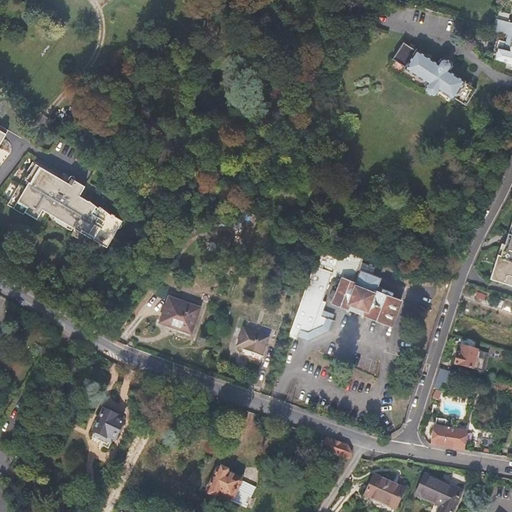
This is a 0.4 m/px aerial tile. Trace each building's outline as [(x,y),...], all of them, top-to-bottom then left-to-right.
[(509,33),(511,24),(496,19),(495,18),(492,26),(492,28),(509,33)] [(511,35),(507,50),(498,47),(494,58),(504,61),(505,62),(511,64),(511,35)] [(416,50),(404,68),(428,83),(424,87),(426,91),(431,94),(435,94),(438,90),(452,99),(453,97),(464,105),(475,89),(463,81),(464,80),(448,69),(450,65),(450,61),(443,57),(440,58),(437,63),(416,50)] [(0,123),(0,143),(4,137),(6,133),(9,128),(0,123)] [(36,162),(33,160),(8,203),(24,212),(26,210),(13,202),(36,162)] [(123,218),(115,213),(114,215),(111,214),(112,213),(102,206),(101,208),(98,206),(99,205),(95,203),(89,198),(89,199),(80,193),(85,184),(70,175),(67,180),(62,176),(61,176),(56,173),(36,162),(13,202),(26,210),(38,217),(43,207),(55,215),(56,215),(57,214),(69,221),(68,222),(74,225),(107,245),(123,218)] [(62,176),(67,180),(70,175),(64,171),(61,176),(62,176)] [(245,221),(248,212),(241,209),(237,217),(238,218),(245,221)] [(251,227),(257,215),(248,212),(245,221),(244,224),(251,227)] [(72,229),(74,225),(68,222),(69,221),(57,214),(56,215),(55,215),(54,217),(72,229)] [(231,221),(217,223),(234,230),(238,218),(237,217),(231,221)] [(511,233),(508,233),(501,255),(500,254),(498,254),(490,277),(511,284),(511,233)] [(322,242),(316,261),(326,264),(334,266),(332,274),(356,280),(364,255),(322,242)] [(314,264),(290,334),(310,341),(329,331),(333,320),(321,316),(323,310),(326,301),(322,299),(332,271),(314,264)] [(393,291),(377,285),(379,277),(362,270),(356,283),(342,277),(333,298),(389,321),(397,300),(390,297),(393,291)] [(193,328),(200,306),(170,295),(162,320),(171,324),(172,320),(193,328)] [(321,316),(333,320),(335,314),(323,310),(321,316)] [(266,343),(268,335),(243,326),(238,345),(250,349),(250,351),(263,356),(267,344),(266,343)] [(477,342),(465,338),(460,354),(458,354),(456,363),(474,368),(478,351),(475,350),(477,342)] [(461,373),(441,368),(438,377),(458,382),(461,373)] [(511,386),(501,384),(500,389),(511,392),(511,386)] [(117,418),(118,417),(106,412),(97,431),(99,432),(98,436),(110,441),(112,436),(117,438),(124,421),(117,418)] [(302,433),(303,430),(293,426),(291,433),(294,435),(302,433)] [(434,445),(465,450),(468,432),(437,426),(434,445)] [(349,449),(347,446),(336,441),(327,438),(323,449),(349,458),(349,449)] [(216,492),(218,490),(231,496),(234,495),(242,481),(241,479),(231,473),(220,467),(209,488),(216,492)] [(320,467),(304,472),(306,475),(321,471),(320,467)] [(404,486),(375,473),(364,496),(394,509),(404,486)] [(425,473),(415,495),(439,505),(436,511),(453,511),(463,490),(425,473)]
